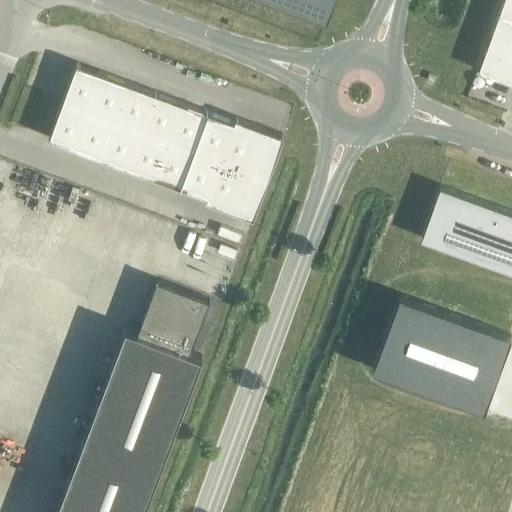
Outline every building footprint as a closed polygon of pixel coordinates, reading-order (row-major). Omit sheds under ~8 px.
[(268,0),(325,21),(333,0),(268,0)] [(511,0),(502,0),(498,14),(511,18),(511,0)] [(511,18),(498,14),(477,70),(511,82),(511,18)] [(75,60),(62,98),(88,108),(102,70),(75,60)] [(102,70),(88,108),(114,117),(128,80),(102,70)] [(128,80),(114,117),(140,127),(154,90),(128,80)] [(180,99),(154,90),(140,127),(167,137),(180,99)] [(88,108),(62,98),(48,135),(74,145),(88,108)] [(207,109),(180,99),(167,137),(193,147),(207,109)] [(88,108),(74,145),(100,155),(114,117),(88,108)] [(207,109),(193,147),(219,156),(233,119),(207,109)] [(234,115),(233,119),(219,156),(268,174),(283,133),(234,115)] [(140,127),(114,117),(100,155),(127,165),(140,127)] [(140,127),(127,165),(153,174),(167,137),(140,127)] [(167,137),(153,174),(179,184),(193,147),(167,137)] [(193,147),(179,184),(205,194),(219,156),(193,147)] [(219,156),(205,194),(204,198),(252,216),(268,174),(219,156)] [(511,212),(439,186),(420,238),(511,271),(511,212)] [(124,325),(53,511),(140,511),(200,353),(189,349),(208,297),(156,277),(136,329),(124,325)] [(399,294),(371,369),(483,410),(511,335),(399,294)]
